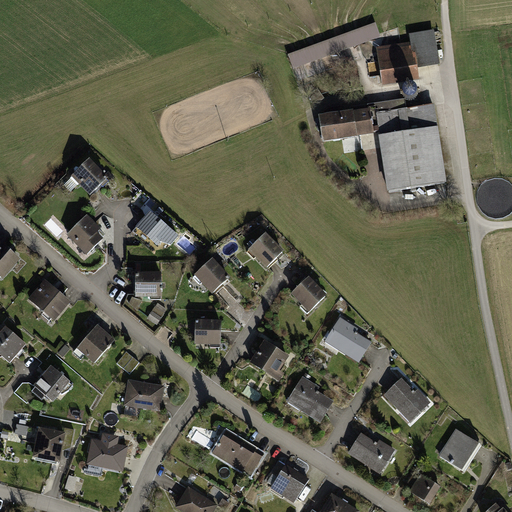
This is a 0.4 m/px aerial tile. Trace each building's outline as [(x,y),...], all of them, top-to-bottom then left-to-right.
[(374,23),(288,53),(294,68),(379,38),(374,23)] [(410,42),(376,48),(382,83),(419,77),(417,67),(440,63),(434,29),(409,33),(410,42)] [(405,98),(375,103),(389,191),(445,182),(433,105),(406,109),(405,98)] [(371,107),(312,114),(316,141),(358,136),(375,134),(371,107)] [(89,159),(71,177),(90,197),(101,186),(103,188),(105,186),(109,183),(107,180),(108,178),(89,159)] [(147,216),(136,229),(157,247),(161,243),(171,247),(179,237),(150,213),(147,216)] [(87,216),(66,236),(87,258),(104,240),(98,234),(101,231),(97,226),(87,216)] [(266,234),(248,252),(267,271),(281,257),(285,253),(266,234)] [(0,242),(0,277),(2,279),(20,260),(10,251),(0,242)] [(212,259),(195,277),(214,296),(227,283),(231,279),(212,259)] [(161,274),(136,274),(136,279),(136,298),(162,298),(161,274)] [(305,282),(292,296),(310,314),(328,296),(309,278),(305,282)] [(45,280),(27,301),(54,323),(71,303),(55,289),(45,280)] [(340,317),(325,342),(358,363),(372,342),(356,332),(358,328),(340,317)] [(196,327),(195,346),(221,347),(221,322),(196,321),(196,327)] [(86,340),(77,350),(94,365),(116,341),(99,326),(86,340)] [(5,328),(0,333),(0,356),(9,365),(19,353),(26,346),(5,328)] [(264,341),(250,366),(280,384),(285,374),(281,372),(290,357),(277,349),(264,341)] [(126,353),(117,364),(130,374),(139,363),(126,353)] [(44,376),(34,387),(53,403),(70,384),(51,368),(44,376)] [(302,376),(286,401),(321,423),(335,401),(319,391),(321,387),(302,376)] [(402,377),(384,395),(410,422),(431,403),(418,389),(415,391),(402,377)] [(129,381),(124,407),(161,413),(165,387),(129,381)] [(29,428),(17,425),(15,435),(27,437),(29,428)] [(63,448),(62,452),(71,448),(75,430),(61,428),(60,434),(66,435),(63,448)] [(39,429),(33,459),(60,465),(62,452),(63,448),(66,435),(60,434),(39,429)] [(228,430),(212,454),(243,474),(244,472),(251,477),(266,454),(242,439),(228,430)] [(457,430),(441,455),(465,471),(467,467),(481,445),(457,430)] [(362,433),(348,453),(380,473),(395,450),(380,440),(378,443),(377,442),(362,433)] [(93,440),(87,467),(122,474),(128,448),(118,446),(119,437),(103,434),(102,441),(93,440)] [(272,473),(278,477),(269,490),(283,499),(284,497),(294,503),(309,479),(295,471),(287,465),(286,467),(279,462),(272,473)] [(416,483),(411,492),(431,504),(441,487),(422,475),(416,483)] [(189,488),(176,508),(181,511),(213,511),(217,506),(189,488)] [(321,511),(359,511),(344,502),(333,495),(321,511)] [(498,502),(485,511),(507,511),(505,509),(498,502)]
